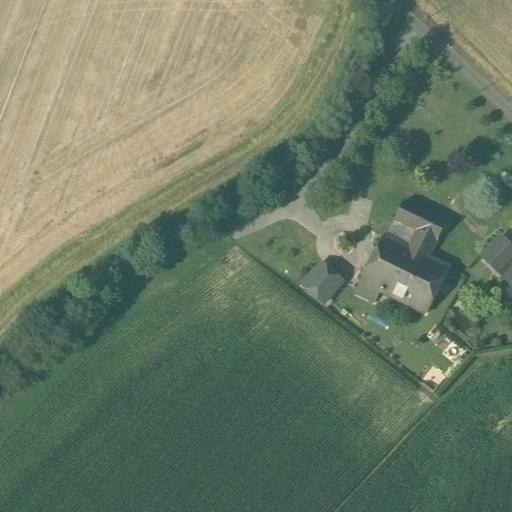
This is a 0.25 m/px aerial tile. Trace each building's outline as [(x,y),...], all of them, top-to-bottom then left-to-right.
[(446,223),(403,202),(394,219),(417,230),(436,240),(437,240),(446,223)] [(436,240),(417,230),(407,249),(415,253),(426,258),(436,240)] [(511,249),(500,237),(481,257),(503,279),(508,274),(511,270),(511,249)] [(385,238),(362,283),(380,292),(392,297),(415,253),(407,249),(385,238)] [(426,258),(415,253),(392,297),(424,313),(446,268),(426,258)] [(322,267),(302,292),(323,309),(342,285),(322,267)] [(380,292),(362,283),(356,294),(375,303),(380,292)]
